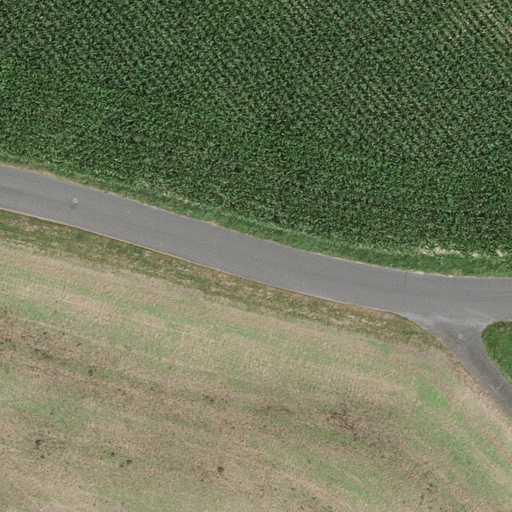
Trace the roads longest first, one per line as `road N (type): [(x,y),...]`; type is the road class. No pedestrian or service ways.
road 1 (unclassified): [(0,192),(389,286),(511,294)]
road 2 (track): [(511,402),(469,360),(456,332),(453,292)]
